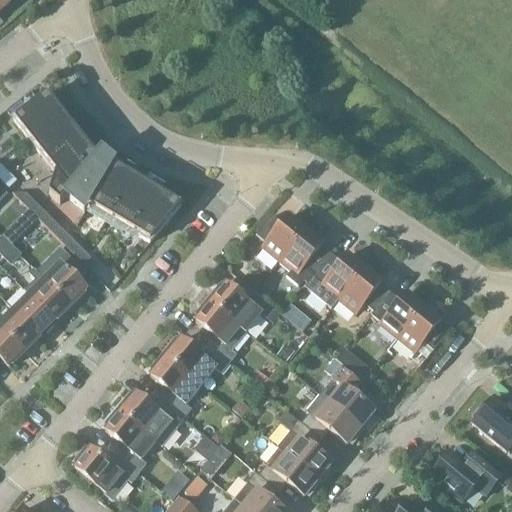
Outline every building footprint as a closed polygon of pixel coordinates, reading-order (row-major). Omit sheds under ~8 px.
[(96,159),(47,96),(13,123),(55,176),(48,198),(59,207),(66,199),(84,213),(82,215),(84,216),(88,209),(150,245),(181,207),(112,166),(106,177),(93,166),(102,155),(101,154),(96,159)] [(24,148),(9,158),(19,173),(34,163),(24,148)] [(29,173),(40,186),(52,176),(42,163),(29,173)] [(13,196),(31,215),(88,272),(95,265),(26,196),(13,196)] [(306,232),(291,219),(289,221),(287,220),(282,227),(272,218),(256,238),(266,246),(262,250),(280,264),(306,232)] [(304,290),(331,257),(321,249),(322,248),(320,246),(322,244),(306,232),(280,264),(292,274),(288,279),(293,284),(299,289),(301,288),(304,290)] [(0,242),(0,255),(2,258),(11,249),(2,241),(0,242)] [(19,257),(11,249),(2,258),(11,266),(19,257)] [(60,267),(45,283),(70,308),(86,292),(77,283),(86,275),(66,255),(57,264),(60,267)] [(339,303),(365,270),(350,258),(348,260),(346,258),(341,265),(331,257),(304,290),(331,312),(339,303)] [(374,315),(390,296),(380,288),(381,287),(379,285),(381,283),(365,270),(339,303),(356,317),(364,307),(374,315)] [(30,286),(24,293),(29,298),(31,300),(55,323),(70,308),(45,283),(36,292),(30,286)] [(213,303),(210,306),(246,335),(260,317),(266,322),(274,312),(253,295),(245,304),(226,288),(223,291),(219,292),(215,295),(213,299),(213,303)] [(398,341),(424,309),(409,296),(407,298),(405,297),(400,304),(390,296),(374,315),(371,318),(381,326),(380,327),(398,341)] [(52,326),(54,323),(29,298),(14,314),(39,339),(45,332),(47,334),(54,328),(52,326)] [(231,353),(246,335),(210,306),(208,309),(204,309),(200,312),(198,317),(199,321),(195,325),(215,341),(207,350),(229,367),(237,358),(231,353)] [(424,309),(398,341),(415,355),(423,346),(433,354),(449,334),(439,326),(440,325),(438,323),(440,321),(424,309)] [(0,330),(24,354),(39,339),(14,314),(0,327),(0,330)] [(0,330),(0,361),(8,370),(24,354),(0,330)] [(221,377),(229,367),(207,350),(201,357),(182,341),(178,345),(175,342),(166,354),(169,357),(165,361),(201,390),(215,372),(221,377)] [(186,408),(201,390),(165,361),(164,362),(160,363),(156,366),(154,370),(155,374),(149,380),(169,397),(162,404),(184,422),(192,412),(186,408)] [(266,382),(274,373),(261,361),(253,370),(266,382)] [(334,383),(320,399),(363,434),(373,421),(371,418),(374,414),(356,400),(363,390),(345,375),(343,374),(340,372),(335,378),(333,380),(332,382),(334,383)] [(129,398),(120,410),(123,412),(120,416),(155,445),(161,449),(184,422),(162,404),(155,413),(136,397),(132,401),(129,398)] [(309,417),(301,426),(321,443),(328,433),(346,448),(349,445),(352,447),(363,434),(320,399),(306,415),(309,417)] [(472,427),(506,455),(511,447),(511,406),(508,412),(494,401),(484,412),(479,412),(473,419),(474,424),(472,427)] [(141,462),(155,445),(120,416),(118,418),(115,415),(105,427),(109,430),(106,434),(125,450),(117,459),(138,477),(139,477),(147,467),(141,462)] [(290,434),(277,450),(278,451),(320,486),(331,473),(328,470),(331,467),(313,452),(321,443),(301,426),(298,424),(289,434),(290,434)] [(206,430),(198,445),(211,453),(205,463),(229,475),(242,450),(206,430)] [(266,469),(258,478),(278,495),(286,485),(304,500),(307,497),(310,499),(320,486),(278,451),(265,468),(266,469)] [(139,477),(138,477),(117,459),(112,454),(104,464),(90,452),(87,456),(84,453),(74,465),(78,468),(74,471),(80,476),(77,479),(88,488),(91,485),(112,502),(127,483),(132,487),(139,477)] [(430,479),(462,506),(475,490),(486,499),(501,480),(473,456),(464,467),(449,455),(430,479)] [(204,466),(189,484),(213,505),(229,487),(204,466)] [(278,495),(258,478),(255,476),(247,486),(250,488),(244,496),(237,505),(243,510),(246,511),(280,511),(270,504),(278,495)] [(191,511),(179,502),(170,511),(191,511)] [(246,511),(243,510),(237,505),(234,502),(225,511),(246,511)]
